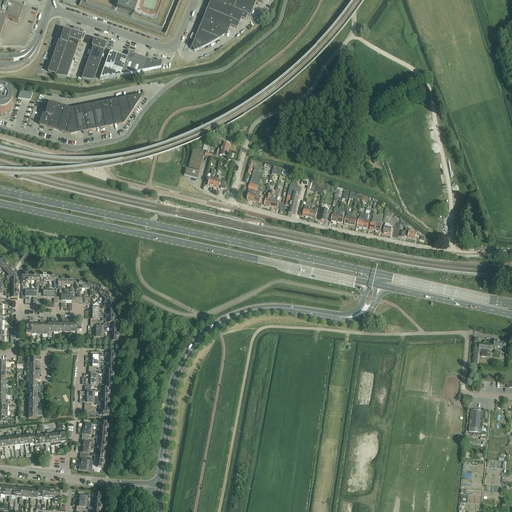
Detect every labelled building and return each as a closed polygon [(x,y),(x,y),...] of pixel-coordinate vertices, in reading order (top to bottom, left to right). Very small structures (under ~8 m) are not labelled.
[(0,0),(0,38),(6,20),(7,20),(8,19),(12,21),(12,22),(18,24),(22,12),(11,8),(13,1),(10,0),(0,0)] [(119,0),(117,8),(133,14),(134,14),(138,0),(119,0)] [(250,17),(256,1),(263,4),(264,0),(211,0),(209,6),(211,6),(207,17),(205,16),(201,26),(202,27),(200,32),(198,37),(196,37),(192,47),(193,48),(195,51),(194,52),(198,50),(202,49),(205,47),(206,47),(210,45),(214,42),(217,41),(218,40),(224,36),(226,37),(230,26),(237,29),(241,19),(245,21),(247,16),(250,17)] [(67,78),(79,43),(80,44),(82,39),(83,40),(84,36),(66,30),(66,31),(67,31),(66,32),(65,31),(64,34),(63,35),(62,35),(59,41),(59,42),(60,42),(59,44),(56,52),(55,52),(56,53),(56,55),(52,62),(53,63),(52,65),(49,72),(48,72),(48,73),(51,74),(56,75),(55,76),(67,78)] [(93,82),(106,46),(104,45),(105,44),(93,40),(92,43),(94,43),(92,48),(93,48),(82,80),(93,82)] [(109,54),(103,70),(100,80),(110,78),(120,76),(161,68),(162,64),(162,63),(162,62),(161,62),(160,61),(159,61),(158,62),(157,63),(157,64),(130,54),(129,55),(128,55),(127,58),(112,53),(111,53),(110,53),(109,54)] [(0,116),(1,117),(2,117),(3,117),(4,116),(5,116),(6,115),(7,115),(8,114),(10,111),(11,110),(11,109),(12,108),(12,107),(12,105),(12,103),(12,101),(11,99),(10,98),(9,96),(7,95),(5,94),(3,93),(2,93),(0,92),(0,116)] [(20,92),(18,99),(30,101),(33,94),(20,92)] [(124,124),(129,117),(139,101),(141,98),(139,97),(136,97),(71,110),(51,104),(50,104),(51,104),(51,105),(49,105),(48,106),(48,107),(47,107),(43,114),(43,115),(44,115),(43,118),(40,125),(39,126),(41,126),(48,128),(50,129),(50,128),(50,127),(62,131),(61,132),(65,133),(65,134),(67,134),(71,135),(71,133),(82,131),(82,132),(82,133),(86,132),(88,132),(92,131),(92,130),(92,129),(100,128),(100,129),(104,128),(104,129),(106,128),(110,127),(110,126),(118,124),(118,125),(118,126),(122,125),(123,125),(124,124)] [(220,142),(219,145),(222,146),(221,149),(228,151),(230,145),(220,142)] [(218,149),(216,155),(226,158),(228,151),(221,149),(218,149)] [(193,150),(188,168),(199,171),(204,153),(193,150)] [(246,197),(248,197),(247,201),(254,203),(258,186),(263,171),(254,169),(248,190),(247,193),(246,197)] [(186,170),(184,175),(184,176),(197,180),(199,174),(186,170)] [(215,180),(212,179),(214,171),(212,171),(209,182),(206,181),(205,186),(208,187),(213,188),(215,180)] [(218,190),(221,177),(219,177),(218,181),(215,180),(213,188),(218,190)] [(315,192),(318,184),(309,182),(307,190),(315,192)] [(323,194),(325,186),(318,184),(315,192),(323,194)] [(259,197),(260,193),(261,187),(258,186),(254,203),(260,205),(260,203),(262,204),(264,198),(259,197)] [(295,215),(301,189),(290,186),(285,206),(290,207),(288,213),(295,215)] [(273,201),(274,196),(275,196),(276,193),(271,192),(270,196),(267,195),(265,199),(267,199),(265,206),(271,208),(273,201)] [(276,202),(278,192),(276,192),(276,193),(275,196),(274,196),(273,201),(271,208),(277,210),(279,203),(276,202)] [(309,218),(311,211),(309,211),(309,207),(305,206),(303,217),(309,218)] [(315,220),(318,210),(315,209),(314,212),(311,211),(309,218),(315,220)] [(363,229),(365,214),(362,213),(361,221),(359,220),(357,228),(363,229)] [(375,232),(378,217),(374,216),(373,221),(374,221),(373,223),(371,223),(370,230),(375,232)] [(391,235),(392,228),(389,228),(390,225),(385,224),(383,233),(391,235)] [(410,230),(406,229),(404,237),(408,238),(415,240),(417,234),(410,232),(410,230)] [(0,261),(0,269),(1,270),(2,270),(2,269),(5,272),(9,268),(7,266),(8,265),(6,263),(5,264),(2,260),(0,261)] [(9,268),(5,272),(8,275),(7,275),(7,276),(8,277),(6,278),(8,281),(16,278),(15,277),(17,276),(13,272),(14,271),(12,269),(11,270),(9,268)] [(22,276),(22,278),(22,285),(26,285),(26,283),(27,282),(31,282),(31,276),(28,276),(28,275),(25,275),(25,276),(22,276)] [(34,276),(31,276),(31,282),(35,282),(35,283),(36,283),(36,289),(38,289),(38,285),(40,285),(40,276),(37,276),(37,275),(34,275),(34,276)] [(43,276),(40,276),(40,285),(44,286),(44,283),(45,283),(45,282),(49,282),(49,276),(46,276),(46,275),(43,275),(43,276)] [(52,276),(49,276),(49,282),(53,282),(53,283),(54,283),(54,289),(56,289),(56,286),(58,286),(58,280),(58,276),(55,276),(55,275),(52,275),(52,276)] [(16,278),(8,281),(8,282),(5,282),(5,284),(11,284),(11,285),(12,285),(12,289),(18,289),(18,286),(19,286),(19,283),(18,283),(18,279),(16,279),(16,278)] [(61,280),(58,280),(58,286),(58,289),(62,289),(62,287),(63,286),(67,286),(67,280),(64,280),(64,279),(61,279),(61,280)] [(70,280),(67,280),(67,286),(71,286),(71,287),(72,287),(72,293),(74,293),(74,290),(76,290),(76,284),(76,280),(73,280),(73,279),(70,279),(70,280)] [(79,284),(76,284),(76,290),(75,293),(79,293),(80,291),(81,290),(85,290),(85,284),(82,284),(82,283),(79,283),(79,284)] [(88,284),(85,284),(85,290),(89,290),(89,291),(90,291),(90,297),(92,297),(92,293),(93,293),(96,286),(95,286),(96,284),(91,284),(91,283),(88,283),(88,284)] [(97,287),(96,286),(93,293),(96,296),(97,294),(98,295),(99,295),(99,294),(102,297),(106,293),(104,291),(105,290),(103,288),(102,289),(99,285),(97,287)] [(18,289),(12,289),(12,293),(11,293),(10,294),(5,294),(5,297),(8,297),(8,298),(18,298),(18,295),(19,295),(19,292),(18,292),(18,289)] [(36,290),(26,290),(25,290),(25,300),(29,300),(29,298),(36,298),(36,290)] [(54,291),(44,290),(43,290),(43,291),(43,300),(47,300),(47,298),(54,298),(54,291)] [(106,293),(102,297),(104,300),(104,301),(104,302),(103,303),(105,306),(112,303),(112,302),(113,301),(110,297),(111,296),(109,294),(108,295),(106,293)] [(72,294),(61,294),(61,295),(61,304),(65,304),(65,302),(72,302),(72,294)] [(112,303),(105,306),(105,307),(102,307),(102,309),(107,309),(107,310),(108,311),(109,311),(109,314),(115,315),(115,312),(116,312),(116,309),(115,309),(115,304),(113,304),(112,303)] [(100,309),(91,309),(90,313),(93,313),(92,320),(100,320),(100,309)] [(115,315),(109,314),(109,318),(108,318),(107,319),(107,320),(102,320),(102,322),(105,322),(105,324),(109,324),(114,324),(114,323),(114,320),(116,320),(116,317),(115,317),(115,315)] [(109,324),(108,327),(111,327),(111,328),(111,329),(112,329),(112,333),(118,333),(118,330),(119,330),(119,327),(118,327),(118,323),(114,323),(114,324),(109,324)] [(103,327),(96,327),(94,327),(94,331),(96,331),(96,338),(103,338),(104,327),(103,327)] [(118,333),(112,333),(112,336),(111,336),(111,337),(111,338),(105,338),(105,340),(108,340),(108,342),(118,342),(118,338),(119,338),(119,336),(118,335),(118,333)] [(477,343),(475,366),(478,366),(480,349),(492,350),(492,347),(505,350),(507,344),(496,341),(495,345),(477,343)] [(115,353),(105,353),(105,357),(108,357),(108,358),(108,359),(109,359),(109,362),(115,363),(115,360),(116,360),(116,357),(115,357),(115,353)] [(100,357),(91,357),(91,361),(93,361),(93,368),(100,368),(100,357)] [(115,363),(109,362),(109,366),(108,366),(107,367),(107,368),(102,367),(102,370),(105,370),(105,371),(113,372),(115,372),(115,368),(116,368),(116,365),(115,365),(115,363)] [(105,371),(103,371),(103,375),(105,375),(105,376),(106,377),(107,377),(107,380),(113,381),(113,378),(114,378),(114,375),(113,375),(113,372),(105,371)] [(98,375),(89,375),(88,379),(91,379),(90,386),(98,386),(98,375)] [(113,381),(107,380),(107,384),(106,384),(105,385),(105,386),(100,385),(100,388),(103,388),(103,389),(109,389),(109,390),(112,390),(113,386),(114,386),(114,383),(113,383),(113,381)] [(103,389),(99,389),(99,393),(102,393),(102,394),(102,395),(103,395),(103,398),(109,398),(109,396),(110,396),(110,393),(109,393),(109,390),(109,389),(103,389)] [(94,393),(85,393),(85,396),(87,396),(87,404),(94,404),(94,393)] [(109,398),(103,398),(103,402),(102,402),(101,403),(101,404),(96,403),(96,406),(99,406),(99,407),(109,407),(109,404),(110,404),(110,401),(109,401),(109,398)] [(109,407),(99,407),(99,411),(101,411),(101,412),(102,413),(103,413),(103,417),(108,417),(108,414),(110,414),(110,411),(109,411),(109,407)] [(470,424),(469,432),(481,433),(481,429),(479,429),(480,422),(482,422),(483,412),(471,411),(470,420),(472,420),(472,424),(470,424)] [(108,423),(98,422),(98,426),(100,427),(101,428),(101,432),(107,433),(107,430),(108,430),(109,427),(107,427),(108,423)] [(93,425),(83,424),(83,428),(82,435),(92,437),(93,426),(93,425)] [(107,433),(101,432),(101,436),(100,436),(99,436),(99,437),(94,436),(93,439),(97,439),(96,440),(106,442),(106,438),(107,438),(108,436),(106,435),(107,433)] [(106,442),(96,440),(96,444),(98,445),(99,446),(99,450),(105,450),(105,448),(106,448),(107,445),(105,445),(106,442)] [(91,443),(88,443),(81,442),(81,446),(80,453),(90,454),(91,444),(91,443)] [(105,450),(99,450),(99,454),(98,454),(97,454),(97,455),(92,454),(91,456),(95,457),(94,458),(104,459),(104,456),(105,456),(106,453),(105,453),(105,450)] [(104,459),(94,458),(94,462),(96,462),(96,463),(97,464),(97,468),(103,469),(103,466),(104,466),(105,463),(103,463),(104,459)] [(89,461),(79,460),(78,471),(88,472),(89,462),(89,461)] [(102,495),(93,494),(92,498),(94,498),(94,499),(95,500),(96,500),(95,503),(101,504),(101,501),(103,501),(103,498),(102,498),(102,495)] [(87,497),(78,496),(77,500),(79,500),(79,507),(86,508),(87,498),(87,497)] [(101,504),(95,503),(95,507),(94,507),(94,508),(93,508),(88,508),(88,510),(91,510),(90,511),(100,511),(101,510),(102,510),(102,507),(101,507),(101,504)]
